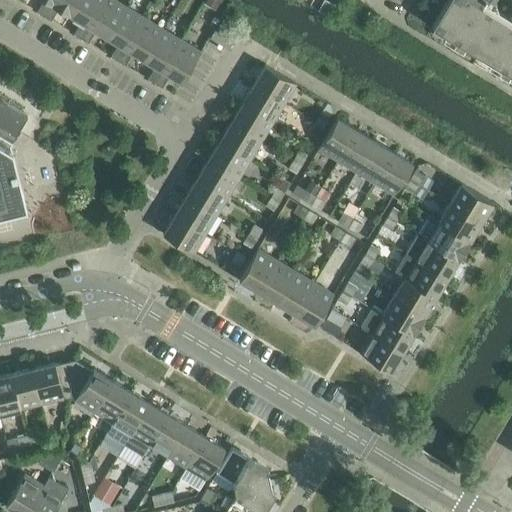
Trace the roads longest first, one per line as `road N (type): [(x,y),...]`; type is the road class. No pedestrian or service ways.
road 1 (tertiary): [(338,429),(99,290)]
road 2 (residential): [(0,32),(185,146)]
road 3 (residential): [(99,290),(185,146)]
road 4 (tertiary): [(475,511),(338,429)]
